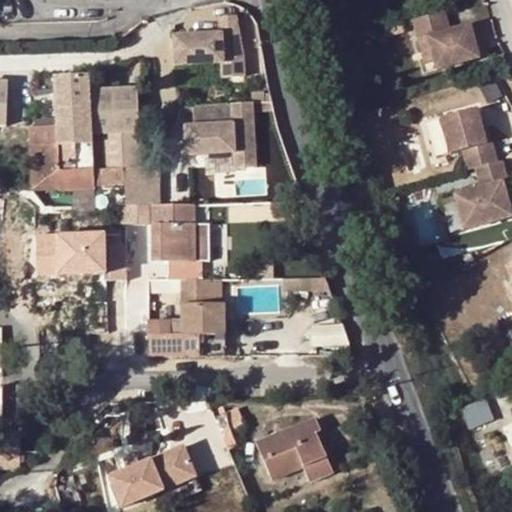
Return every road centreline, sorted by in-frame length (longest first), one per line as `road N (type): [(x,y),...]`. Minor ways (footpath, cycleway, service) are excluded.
road 1 (residential): [(0,319),(19,329),(48,380),(390,369)]
road 2 (secondary): [(263,0),(290,118),(390,369)]
road 3 (secondary): [(390,369),(446,511)]
